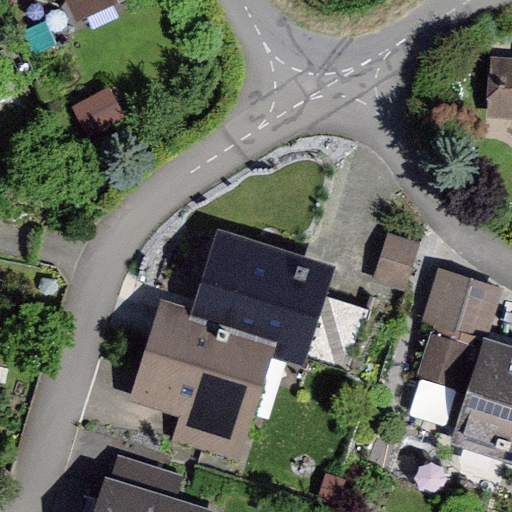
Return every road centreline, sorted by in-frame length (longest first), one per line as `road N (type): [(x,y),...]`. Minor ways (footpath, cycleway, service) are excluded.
road 1 (residential): [(360,72),(172,186),(100,274),(26,511)]
road 2 (residential): [(511,264),(465,233),(379,147),(360,72)]
road 3 (residential): [(474,0),(360,72)]
